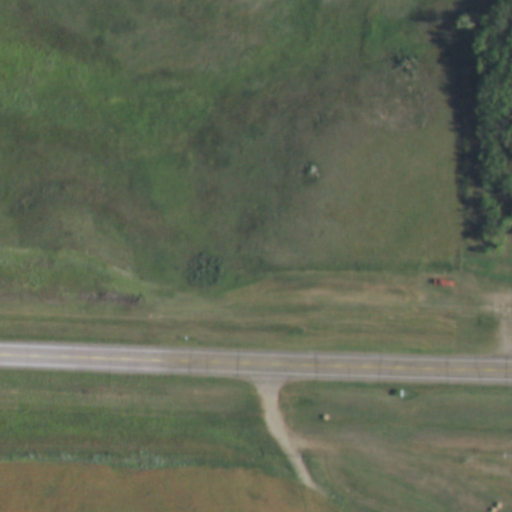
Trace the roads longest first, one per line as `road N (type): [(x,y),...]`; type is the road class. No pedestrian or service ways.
road 1 (primary): [(0,350),(511,367)]
road 2 (track): [(511,476),(288,433)]
road 3 (track): [(271,361),(275,410),(315,472),(324,511)]
